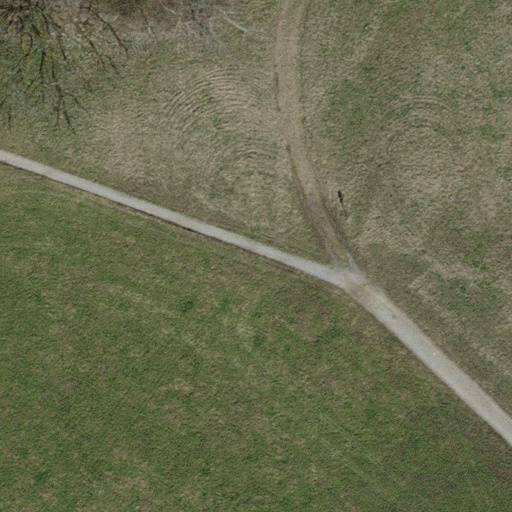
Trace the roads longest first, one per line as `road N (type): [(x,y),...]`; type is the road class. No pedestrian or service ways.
road 1 (track): [(0,160),(370,289),(511,424)]
road 2 (track): [(312,0),(294,36),(305,170),(370,289)]
